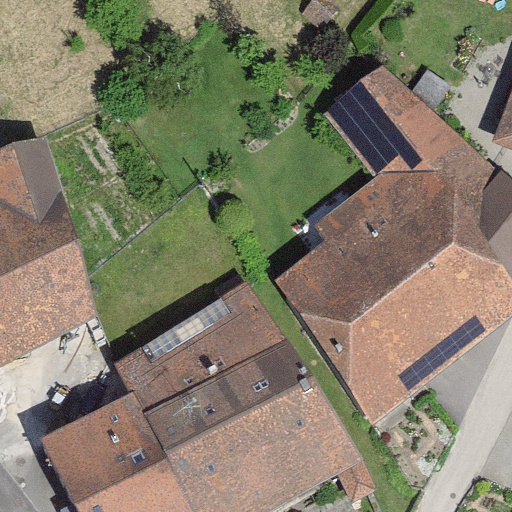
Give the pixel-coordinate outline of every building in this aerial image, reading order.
[(511,194),(491,172),(375,77),(326,114),(380,187),(314,234),(323,253),(275,286),(362,423),(511,308),(511,306),(511,194)] [(511,96),(493,146),(511,153),(511,96)] [(0,360),(95,319),(40,147),(0,159),(0,360)] [(260,511),(352,463),(240,293),(116,374),(127,396),(190,511),(260,511)] [(190,511),(127,396),(40,443),(71,511),(190,511)]
